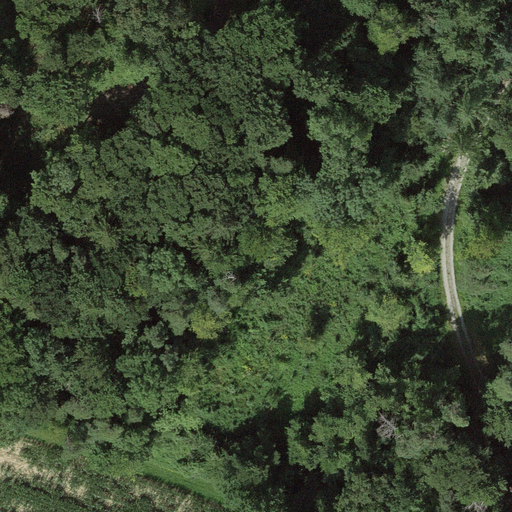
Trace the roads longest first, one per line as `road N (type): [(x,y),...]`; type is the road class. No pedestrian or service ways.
road 1 (track): [(511,54),(463,157),(447,238),(461,341),(511,436)]
road 2 (track): [(0,418),(239,492),(279,511)]
